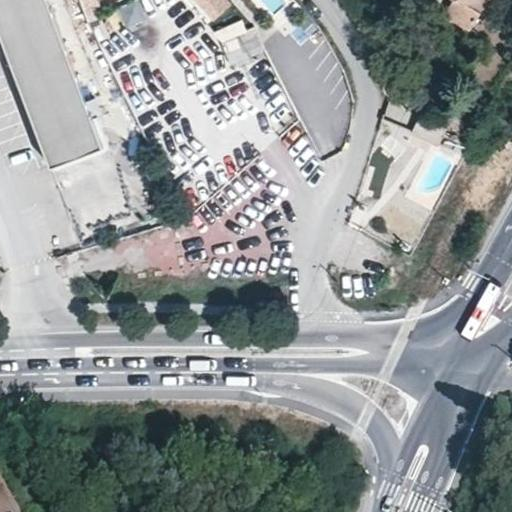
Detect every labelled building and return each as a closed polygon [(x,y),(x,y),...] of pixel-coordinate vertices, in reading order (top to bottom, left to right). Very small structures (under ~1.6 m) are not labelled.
[(0,0),(0,34),(49,162),(104,140),(50,0),(0,0)] [(193,0),(213,22),(234,5),(229,0),(193,0)] [(449,0),(442,13),(466,26),(480,0),(449,0)] [(258,33),(222,45),(230,67),(266,54),(258,33)] [(433,96),(424,113),(449,129),(460,111),(433,96)] [(444,134),(416,121),(407,139),(434,153),(444,134)]
